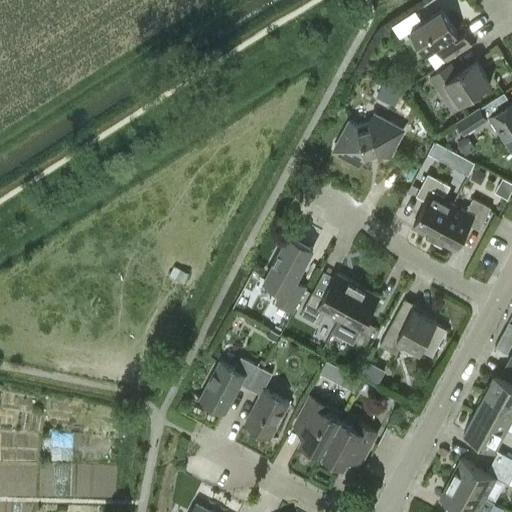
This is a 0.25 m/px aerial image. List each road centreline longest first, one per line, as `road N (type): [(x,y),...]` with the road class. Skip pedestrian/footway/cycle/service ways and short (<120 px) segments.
road 1 (residential): [(493,296),(421,266),(279,184)]
road 2 (residential): [(493,296),(391,511)]
road 3 (residential): [(328,511),(203,450)]
